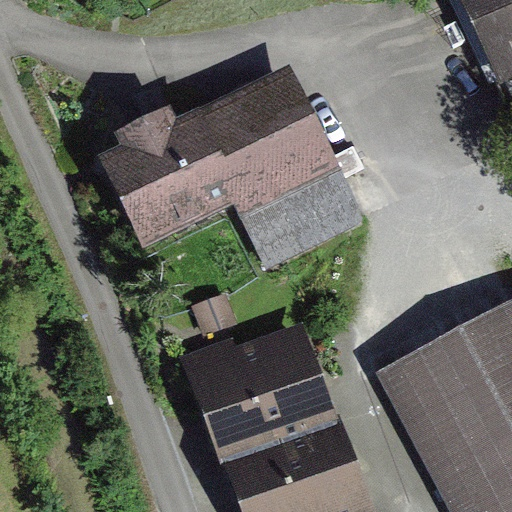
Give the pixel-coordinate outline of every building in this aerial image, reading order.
[(511,0),(474,0),(511,77),(511,0)] [(303,81),(115,167),(158,260),(244,221),(269,273),(370,227),(303,81)] [(511,511),(511,308),(385,374),(456,511),(511,511)] [(192,372),(229,472),(351,428),(315,328),(192,372)] [(381,511),(351,428),(229,472),(243,511),(381,511)]
